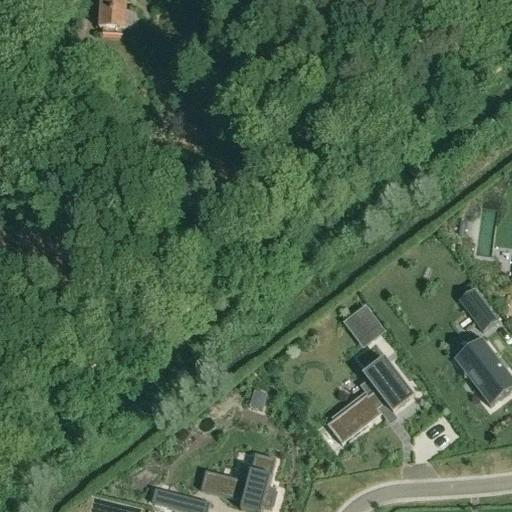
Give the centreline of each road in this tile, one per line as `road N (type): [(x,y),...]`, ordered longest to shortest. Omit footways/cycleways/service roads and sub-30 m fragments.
road 1 (track): [(511,48),(0,449)]
road 2 (residential): [(355,511),(392,493),(511,485)]
